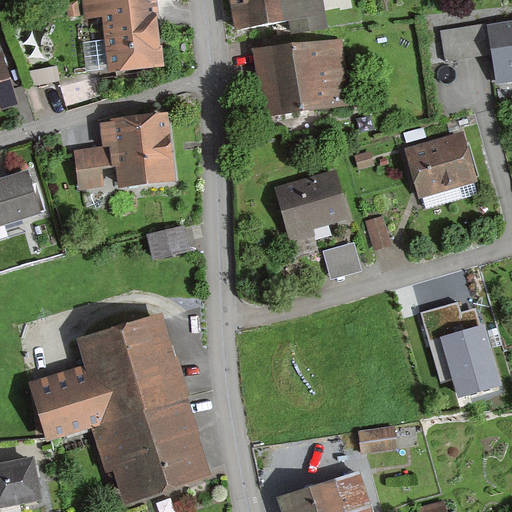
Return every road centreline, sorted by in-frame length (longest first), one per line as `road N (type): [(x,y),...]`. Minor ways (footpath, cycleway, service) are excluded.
road 1 (residential): [(511,245),(221,323)]
road 2 (residential): [(210,76),(221,323)]
road 3 (residential): [(0,141),(210,76)]
road 4 (residential): [(221,323),(247,511)]
